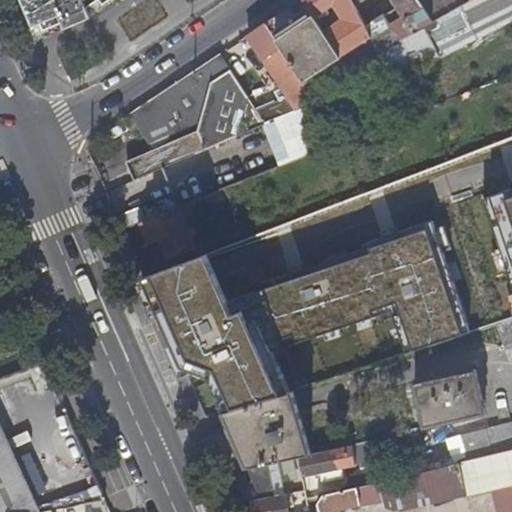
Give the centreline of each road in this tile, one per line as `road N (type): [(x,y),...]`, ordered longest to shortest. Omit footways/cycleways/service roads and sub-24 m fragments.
road 1 (secondary): [(18,145),(181,511)]
road 2 (secondary): [(254,0),(69,123),(18,145)]
